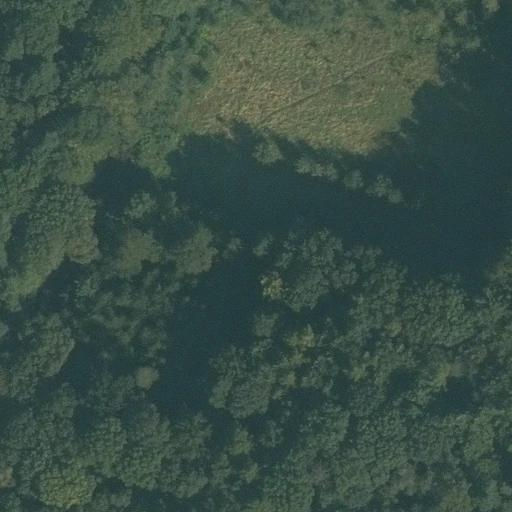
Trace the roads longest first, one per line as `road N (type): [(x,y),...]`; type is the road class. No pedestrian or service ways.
road 1 (track): [(160,0),(18,375)]
road 2 (track): [(0,372),(80,399),(384,456)]
road 3 (track): [(384,456),(511,482)]
